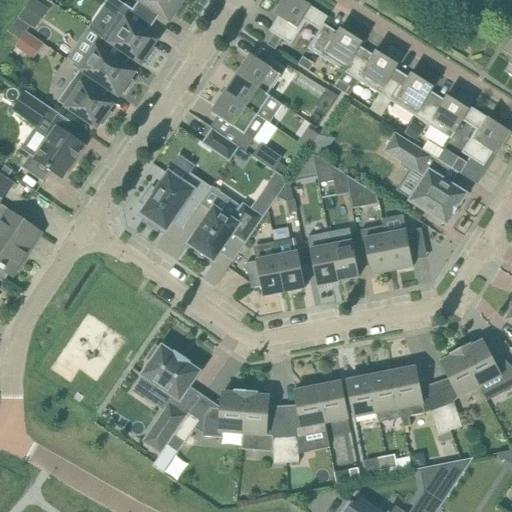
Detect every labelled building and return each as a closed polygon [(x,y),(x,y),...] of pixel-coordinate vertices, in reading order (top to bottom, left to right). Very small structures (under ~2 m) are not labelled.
[(30,0),(14,23),(26,32),(31,26),(34,29),(49,9),(36,0),(30,0)] [(183,0),(139,0),(133,10),(154,25),(160,15),(168,20),(172,14),(174,15),(184,0),(183,0)] [(306,22),(312,26),(321,12),(301,0),(289,0),(270,32),(274,34),(267,45),(276,50),(282,40),(292,45),(306,22)] [(125,4),(102,37),(131,57),(141,64),(144,59),(147,61),(155,49),(152,47),(156,41),(147,35),(154,25),(125,4)] [(308,49),(351,76),(367,51),(324,24),(328,17),(321,12),(312,26),(320,31),(308,49)] [(8,31),(8,32),(20,41),(26,33),(26,32),(14,23),(8,31)] [(125,67),(131,57),(102,37),(80,70),(109,89),(119,96),(123,91),(125,93),(133,81),(128,78),(132,72),(125,67)] [(511,37),(511,39),(509,39),(502,50),(511,56),(511,59),(504,71),(511,76),(511,37)] [(251,55),(238,75),(268,95),(282,76),(273,69),(266,65),(272,55),(264,50),(257,59),(251,55)] [(351,76),(386,99),(402,73),(367,51),(351,76)] [(298,64),(310,71),(314,64),(303,57),(298,64)] [(276,65),(273,69),(282,76),(285,71),(276,65)] [(103,99),(109,89),(80,70),(58,102),(81,117),(97,128),(101,123),(103,125),(111,114),(106,110),(110,104),(103,99)] [(386,99),(422,121),(438,96),(402,73),(386,99)] [(238,75),(225,94),(267,121),(270,124),(283,105),(268,95),(238,75)] [(335,87),(346,94),(350,87),(339,80),(335,87)] [(327,90),(324,95),(335,103),(339,97),(327,90)] [(27,92),(13,112),(35,127),(20,149),(30,155),(23,167),(22,168),(44,182),(52,171),(63,179),(78,157),(75,155),(80,148),(70,141),(72,137),(63,132),(70,122),(27,92)] [(267,121),(225,94),(224,95),(221,93),(213,105),(216,107),(212,113),(233,127),(228,133),(249,148),(256,138),(267,121)] [(463,121),(469,125),(477,111),(472,108),(468,114),(438,96),(422,121),(451,140),(463,121)] [(477,111),(469,125),(477,130),(462,153),(484,167),(507,130),(477,111)] [(405,132),(404,135),(415,142),(422,131),(411,124),(405,132)] [(298,143),(309,151),(319,136),(309,128),(298,143)] [(215,131),(206,144),(231,161),(240,148),(215,131)] [(438,159),(395,133),(384,151),(425,178),(410,202),(447,225),(454,215),(461,205),(460,205),(467,194),(430,171),(438,159)] [(260,145),(252,156),(274,171),(279,163),(281,159),(260,145)] [(445,149),(438,159),(461,174),(468,163),(445,149)] [(350,194),(346,176),(313,154),(318,179),(319,184),(335,181),(337,196),(350,194)] [(279,163),(274,171),(281,176),(287,168),(279,163)] [(297,169),(290,179),(290,180),(291,184),(299,183),(297,169)] [(0,279),(4,282),(9,274),(13,277),(42,233),(0,206),(0,203),(13,184),(0,174),(0,279)] [(149,204),(142,214),(148,218),(145,222),(157,230),(160,226),(167,230),(186,202),(197,210),(200,205),(211,189),(188,174),(182,183),(169,174),(157,192),(153,189),(145,201),(149,204)] [(365,207),(361,186),(346,176),(350,194),(353,209),(365,207)] [(290,180),(277,199),(287,203),(286,201),(294,199),(291,184),(290,180)] [(211,212),(188,245),(197,251),(194,254),(204,260),(206,257),(214,263),(233,235),(246,244),(264,217),(263,217),(277,198),(265,189),(252,209),(243,203),(241,206),(223,194),(212,187),(211,189),(200,205),(211,212)] [(296,211),(294,199),(286,201),(287,203),(288,212),(296,211)] [(392,271),(385,236),(384,226),(362,230),(371,275),(392,271)] [(338,281),(359,277),(350,229),(329,233),(331,247),(338,281)] [(422,229),(385,236),(392,271),(413,266),(411,254),(426,251),(422,229)] [(338,281),(331,247),(329,233),(308,238),(317,285),(338,281)] [(298,253),(277,257),(284,292),(305,288),(298,253)] [(284,292),(277,257),(247,264),(252,289),(261,287),(263,296),(284,292)] [(511,369),(498,354),(492,357),(483,342),(473,347),(471,343),(461,349),(480,387),(487,401),(511,387),(511,369)] [(180,402),(201,372),(188,364),(189,363),(175,353),(175,355),(162,346),(160,350),(156,348),(149,359),(152,361),(142,376),(143,377),(133,392),(144,399),(154,384),(180,402)] [(480,387),(461,349),(450,355),(451,358),(441,363),(459,398),(480,387)] [(402,418),(401,418),(403,428),(411,426),(409,417),(425,413),(416,368),(393,373),(402,418)] [(379,423),(401,418),(402,418),(393,373),(370,377),(377,413),(379,423)] [(354,417),(377,413),(370,377),(347,382),(354,417)] [(341,383),(318,388),(325,423),(349,419),(341,383)] [(297,437),(286,438),(287,464),(300,463),(299,439),(327,433),(325,423),(318,388),(295,392),(302,427),(297,428),(297,437)] [(243,434),(247,391),(234,390),(234,394),(223,393),(221,409),(210,408),(205,416),(203,436),(220,438),(221,432),(243,434)] [(259,392),(247,391),(243,434),(267,436),(270,397),(258,396),(259,392)] [(454,402),(442,406),(451,431),(463,427),(454,402)] [(170,405),(144,442),(162,454),(168,446),(190,414),(189,413),(187,417),(170,405)] [(451,431),(442,406),(430,411),(442,443),(453,439),(450,431),(451,431)] [(162,454),(153,466),(158,470),(164,473),(178,453),(185,442),(185,443),(200,421),(190,414),(168,446),(162,454)] [(287,464),(286,438),(273,438),(274,464),(287,464)] [(386,457),(389,469),(398,468),(395,455),(386,457)] [(380,471),(389,469),(386,457),(378,458),(380,471)] [(361,481),(358,468),(349,470),(352,483),(361,481)] [(426,511),(434,501),(415,488),(399,511),(384,501),(377,511),(354,496),(351,500),(344,496),(333,511),(426,511)]
